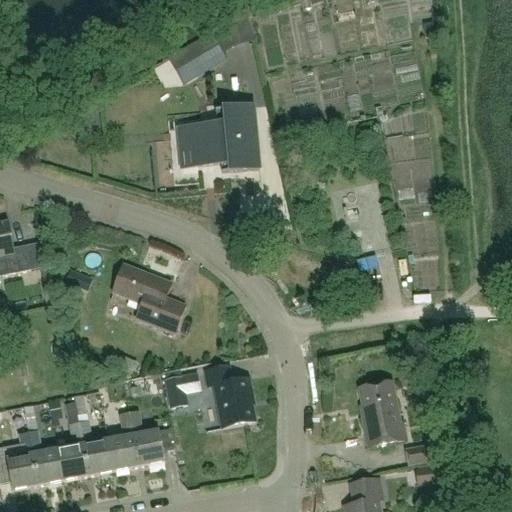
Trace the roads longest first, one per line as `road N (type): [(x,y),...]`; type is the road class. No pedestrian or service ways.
road 1 (residential): [(281,332),(256,291),(208,247),(0,176)]
road 2 (residential): [(295,496),(295,394),(281,332)]
